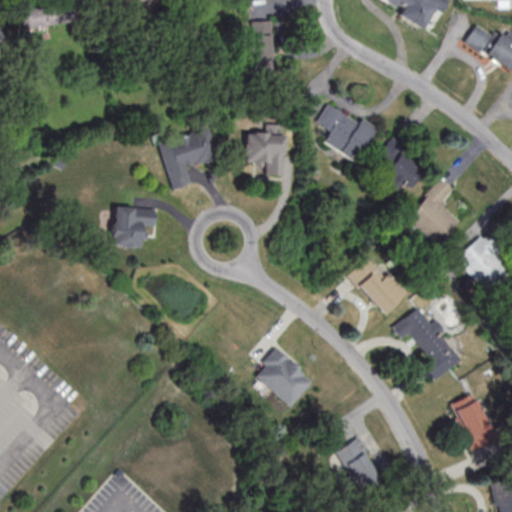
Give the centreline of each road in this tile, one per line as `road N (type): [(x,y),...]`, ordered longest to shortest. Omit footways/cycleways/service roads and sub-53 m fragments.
road 1 (residential): [(439,511),(405,431),(366,373),(242,262)]
road 2 (residential): [(511,162),(459,114),(333,33),(325,0)]
road 3 (residential): [(206,262),(233,267),(248,256),(252,233),(241,217),(223,211),(205,218),(196,245),(206,262)]
